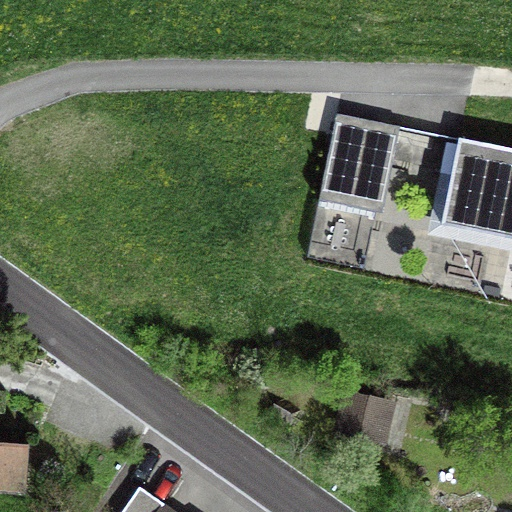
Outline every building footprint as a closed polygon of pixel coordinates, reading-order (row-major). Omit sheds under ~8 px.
[(511,153),(455,142),(447,182),(449,182),(441,226),(511,240),(511,153)] [(315,203),(378,216),(391,156),(327,143),(315,203)] [(371,407),(346,400),(338,431),(363,438),(371,407)] [(0,492),(21,494),(26,447),(0,445),(0,492)] [(156,511),(134,496),(122,511),(156,511)]
